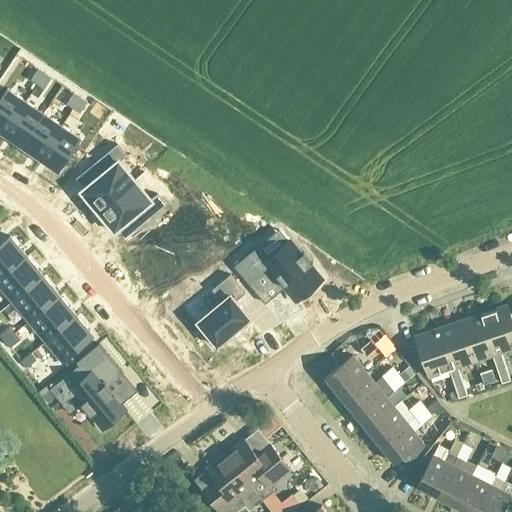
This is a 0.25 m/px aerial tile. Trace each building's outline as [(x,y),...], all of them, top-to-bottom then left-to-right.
[(31,78),(38,82),(45,72),(38,68),(31,78)] [(51,77),(45,72),(38,82),(45,87),(51,77)] [(7,88),(0,98),(0,129),(5,132),(26,100),(7,88)] [(74,107),(80,96),(74,92),(67,102),(74,107)] [(80,96),(74,107),(80,111),(87,101),(80,96)] [(26,100),(5,132),(23,144),(44,112),(26,100)] [(44,112),(23,144),(40,156),(62,124),(44,112)] [(62,124),(40,156),(59,169),(80,137),(62,124)] [(84,192),(80,195),(89,205),(92,202),(98,210),(132,182),(116,163),(124,157),(114,146),(92,164),(100,174),(82,190),(84,192)] [(132,182),(98,210),(105,217),(102,220),(110,230),(113,228),(115,230),(133,214),(141,224),(163,206),(154,195),(148,201),(132,182)] [(182,223),(172,211),(150,229),(159,240),(138,258),(156,279),(188,253),(171,232),(182,223)] [(10,235),(0,243),(0,277),(27,255),(10,235)] [(301,252),(290,239),(265,259),(254,247),(233,264),(249,282),(268,266),(294,297),(320,276),(309,262),(311,261),(303,250),(301,252)] [(27,255),(0,277),(0,285),(13,301),(43,276),(27,255)] [(222,301),(198,321),(205,329),(201,332),(211,344),(215,341),(217,344),(230,333),(230,334),(237,328),(237,327),(250,317),(236,300),(245,292),(230,273),(220,281),(212,289),(222,301)] [(43,276),(13,301),(29,321),(60,296),(43,276)] [(60,296),(29,321),(46,342),(77,316),(60,296)] [(498,352),(501,351),(511,347),(511,316),(508,305),(485,313),(498,352)] [(492,354),(497,368),(506,366),(501,351),(498,352),(485,313),(462,321),(475,360),(492,354)] [(77,316),(46,342),(63,362),(94,336),(77,316)] [(449,369),(454,383),(463,380),(458,366),(475,360),(462,321),(438,329),(452,368),(449,369)] [(5,340),(15,333),(10,326),(0,334),(5,340)] [(452,368),(438,329),(415,337),(429,375),(449,369),(452,368)] [(15,333),(5,340),(10,346),(20,339),(15,333)] [(105,386),(123,371),(99,343),(76,362),(79,365),(88,376),(69,392),(80,405),(83,403),(102,426),(124,408),(121,404),(105,386)] [(22,360),(27,367),(36,359),(31,353),(22,360)] [(339,395),(366,373),(352,355),(325,378),(339,395)] [(506,366),(497,368),(502,383),(511,380),(506,366)] [(388,383),(398,375),(392,367),(382,376),(388,383)] [(492,369),(480,373),(484,384),(495,380),(492,369)] [(339,395),(353,412),(380,390),(366,373),(339,395)] [(398,375),(388,383),(394,391),(404,382),(398,375)] [(463,380),(454,383),(459,398),(467,395),(463,380)] [(366,428),(394,406),(380,390),(353,412),(366,428)] [(409,409),(415,417),(425,408),(419,401),(409,409)] [(366,428),(380,445),(407,423),(394,406),(366,428)] [(425,408),(415,417),(421,424),(431,416),(425,408)] [(254,426),(262,437),(284,421),(275,410),(254,426)] [(407,423),(380,445),(394,463),(421,440),(407,423)] [(418,485),(438,495),(455,464),(459,456),(466,444),(457,439),(446,460),(435,454),(418,485)] [(270,444),(256,455),(244,440),(225,454),(261,498),(262,499),(272,491),(268,487),(286,473),(290,469),(270,444)] [(474,449),(466,444),(459,456),(468,460),(474,449)] [(509,451),(497,446),(492,456),(503,462),(509,451)] [(207,469),(215,480),(206,488),(210,493),(225,511),(236,511),(247,503),(250,506),(261,498),(225,454),(207,469)] [(457,506),(474,475),(455,464),(438,495),(457,506)] [(511,469),(504,465),(497,477),(506,481),(511,469)] [(457,506),(468,511),(477,511),(493,485),(474,475),(457,506)] [(511,495),(493,485),(477,511),(503,511),(511,496),(511,495)] [(273,491),(262,500),(271,511),(288,511),(299,504),(291,493),(281,501),(273,491)] [(156,511),(149,501),(132,511),(156,511)]
